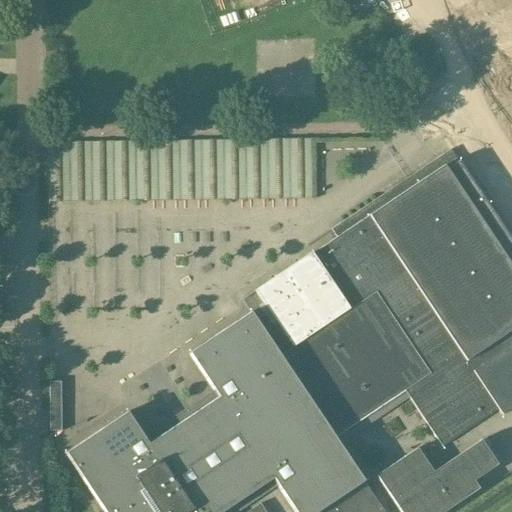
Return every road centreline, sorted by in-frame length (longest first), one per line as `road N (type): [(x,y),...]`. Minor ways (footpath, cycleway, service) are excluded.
road 1 (residential): [(28,0),(30,511)]
road 2 (residential): [(511,168),(404,0)]
